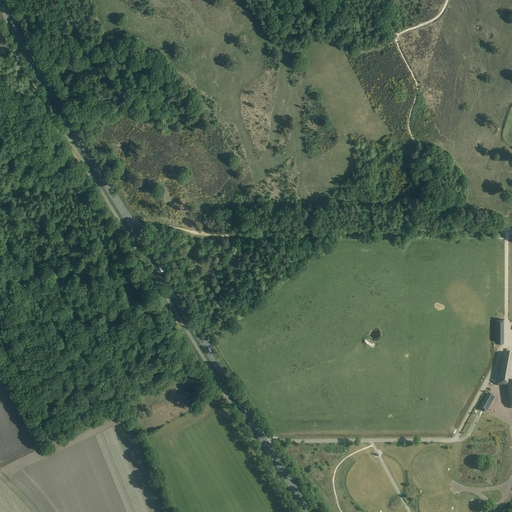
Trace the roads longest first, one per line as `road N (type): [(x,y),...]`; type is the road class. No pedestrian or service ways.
road 1 (primary): [(307,511),(0,1)]
road 2 (track): [(166,226),(208,235),(432,229)]
